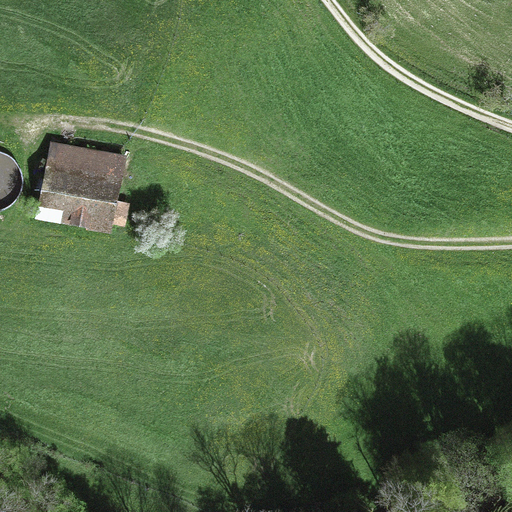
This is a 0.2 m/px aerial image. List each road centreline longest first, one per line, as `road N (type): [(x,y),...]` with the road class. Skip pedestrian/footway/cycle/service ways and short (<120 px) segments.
road 1 (track): [(511,242),(448,248),(396,241),(189,150),(44,126)]
road 2 (track): [(511,102),(428,86),(372,45),(339,0)]
